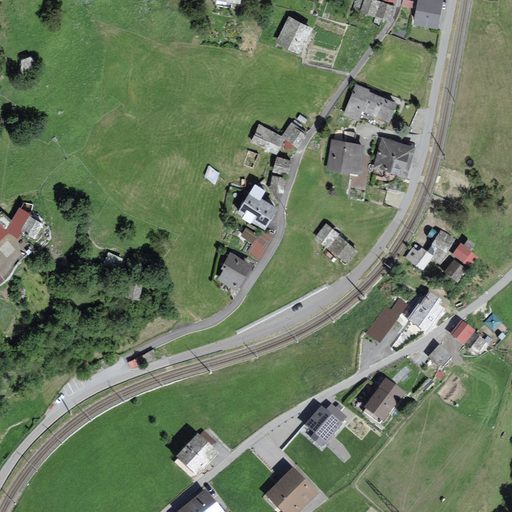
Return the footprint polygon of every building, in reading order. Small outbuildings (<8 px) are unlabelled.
[(389,6),(370,0),(362,0),(359,10),(385,19),(389,6)] [(438,0),(417,0),(414,25),(435,28),(438,0)] [(313,24),(290,16),(280,44),(303,52),(313,24)] [(380,128),(392,104),(355,86),(343,110),(380,128)] [(415,132),(425,104),(401,95),(391,123),(407,129),(415,132)] [(304,131),(293,121),(285,128),(289,131),(288,137),(298,145),(304,131)] [(283,133),(258,122),(251,138),(276,150),(283,133)] [(408,143),(377,139),(372,177),(404,181),(408,143)] [(361,145),(330,140),(325,170),(355,175),(361,145)] [(291,157),(275,154),(273,168),(286,170),(291,157)] [(284,175),(271,173),(269,187),(283,189),(284,175)] [(274,204),(258,193),(263,186),(247,182),(241,191),(243,192),(234,203),(261,224),(274,204)] [(43,217),(29,206),(18,219),(32,230),(43,217)] [(246,225),(242,231),(253,239),(258,233),(246,225)] [(249,250),(260,256),(274,232),(263,226),(249,250)] [(335,237),(322,226),(311,239),(325,250),(335,237)] [(453,237),(438,229),(430,244),(445,252),(453,237)] [(340,236),(333,247),(350,259),(358,248),(340,236)] [(412,246),(402,260),(418,272),(429,258),(412,246)] [(125,258),(111,247),(100,261),(114,272),(125,258)] [(461,248),(455,256),(471,268),(477,259),(461,248)] [(248,267),(224,256),(213,280),(237,292),(248,267)] [(467,271),(454,261),(444,275),(457,285),(467,271)] [(143,283),(128,273),(118,287),(133,297),(143,283)] [(421,295),(400,323),(420,339),(444,308),(423,292),(421,295)] [(400,296),(391,307),(387,304),(367,330),(380,340),(409,303),(400,296)] [(461,325),(452,337),(464,346),(473,334),(461,325)] [(479,350),(488,339),(481,333),(472,344),(479,350)] [(437,344),(426,357),(443,372),(454,359),(437,344)] [(158,360),(154,350),(128,361),(131,369),(158,360)] [(381,389),(361,415),(379,429),(399,403),(381,389)] [(331,400),(327,405),(344,418),(348,413),(331,400)] [(325,406),(301,432),(322,450),(345,424),(325,406)] [(194,441),(172,462),(189,479),(211,458),(194,441)] [(285,474),(262,498),(276,511),(297,511),(310,499),(285,474)] [(211,511),(198,498),(182,511),(211,511)]
